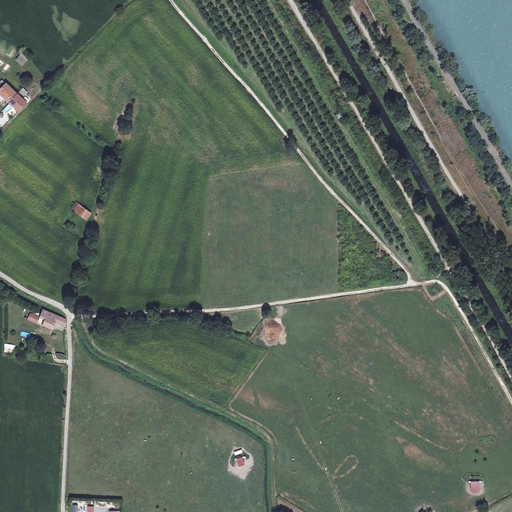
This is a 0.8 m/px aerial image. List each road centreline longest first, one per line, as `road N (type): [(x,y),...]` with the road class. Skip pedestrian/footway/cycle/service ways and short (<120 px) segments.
road 1 (track): [(412,284),(183,312),(69,316),(0,272)]
road 2 (track): [(171,0),(412,284)]
road 3 (track): [(511,280),(347,0)]
road 4 (track): [(289,0),(448,266)]
road 5 (track): [(364,0),(511,252)]
road 6 (unclassified): [(69,316),(63,511)]
road 7 (track): [(511,399),(435,280)]
road 8 (track): [(448,266),(511,376)]
